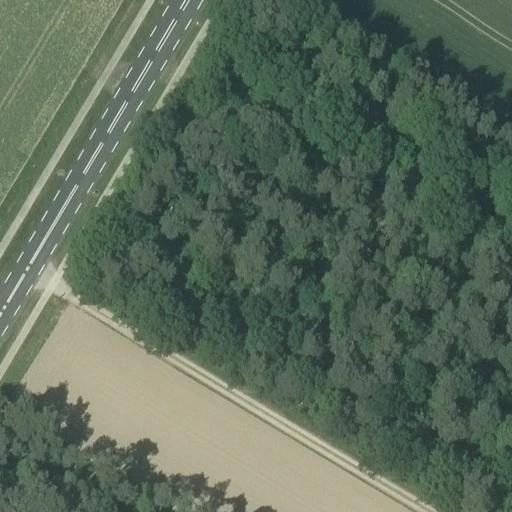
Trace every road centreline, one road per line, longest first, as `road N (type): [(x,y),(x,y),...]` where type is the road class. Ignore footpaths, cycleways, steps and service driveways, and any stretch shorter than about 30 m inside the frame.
road 1 (track): [(421,511),(51,285),(26,272),(0,283)]
road 2 (primary): [(0,317),(187,0)]
